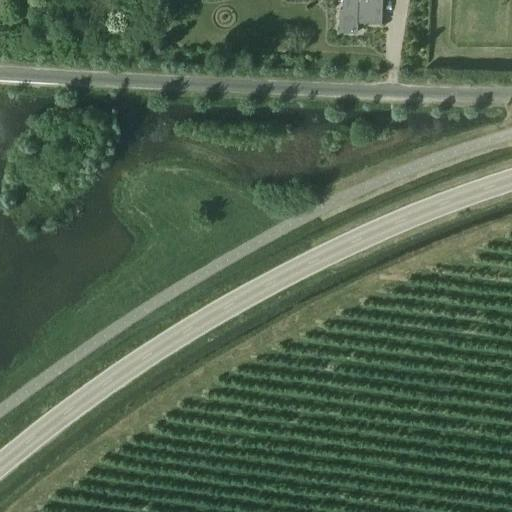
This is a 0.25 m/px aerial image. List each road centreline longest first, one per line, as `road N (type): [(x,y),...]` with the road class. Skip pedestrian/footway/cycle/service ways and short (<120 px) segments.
road 1 (tertiary): [(0,464),(96,385),(290,271),(446,201),(511,181)]
road 2 (unclassified): [(511,97),(0,72)]
